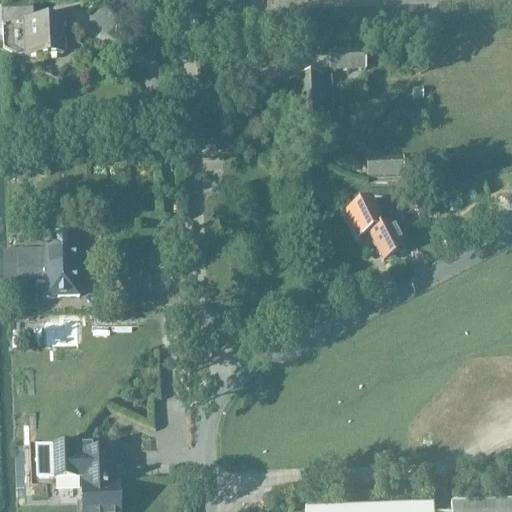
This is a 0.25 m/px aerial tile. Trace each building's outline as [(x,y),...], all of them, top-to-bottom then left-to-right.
[(37,22),(29,22),(29,5),(1,5),(1,25),(26,25),(27,39),(23,39),(24,53),(28,53),(28,58),(39,57),(62,56),(61,21),(37,22)] [(329,72),(365,71),(365,52),(329,53),(329,72)] [(300,123),(333,122),(331,78),(298,79),(300,123)] [(368,178),(404,177),(403,159),(367,160),(368,178)] [(371,201),(345,214),(358,239),(368,234),(383,263),(386,262),(390,264),(395,261),(396,257),(405,252),(390,223),(384,226),(371,201)] [(45,251),(8,252),(0,252),(1,285),(9,284),(46,283),(46,299),(79,298),(77,236),(44,237),(45,251)] [(45,324),(46,346),(77,345),(76,323),(45,324)] [(90,445),(52,447),(53,481),(83,479),(83,486),(81,486),(82,511),(118,511),(118,485),(115,485),(114,470),(119,470),(119,452),(90,453),(90,445)]
